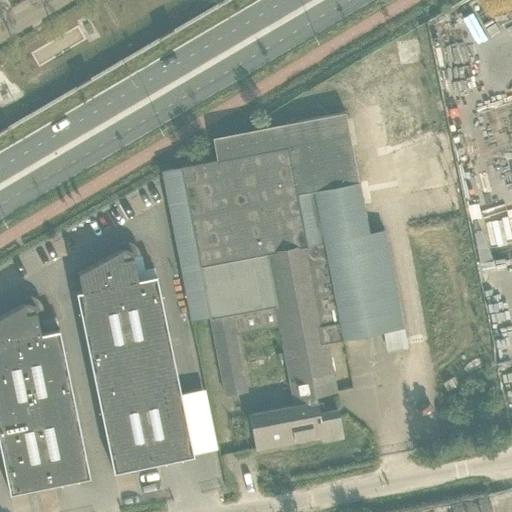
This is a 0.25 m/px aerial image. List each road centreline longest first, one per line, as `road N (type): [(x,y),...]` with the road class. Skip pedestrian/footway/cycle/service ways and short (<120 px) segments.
road 1 (secondary): [(0,203),(348,0)]
road 2 (secondary): [(285,0),(0,167)]
road 3 (unclassified): [(349,491),(511,458)]
